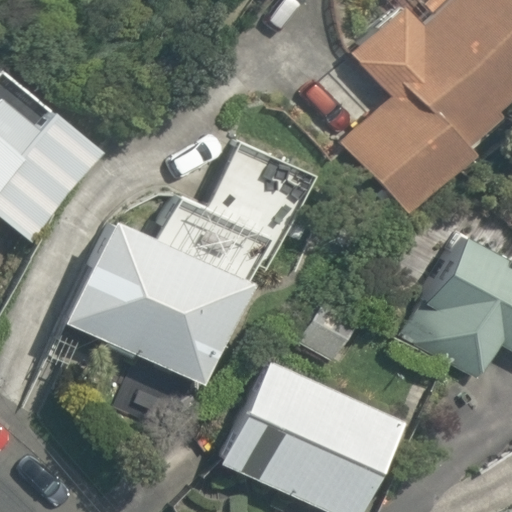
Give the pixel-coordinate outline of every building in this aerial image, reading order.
[(511,0),(430,0),(407,27),(387,10),(354,49),(341,64),(375,93),(324,153),(402,221),(467,146),(511,94),(511,0)] [(52,128),(0,181),(0,190),(34,223),(90,164),(52,128)] [(142,235),(100,217),(48,335),(191,397),(261,238),(160,194),(142,235)] [(511,229),(503,239),(511,246),(511,229)] [(423,324),(415,338),(476,373),(487,353),(511,367),(511,275),(438,233),(395,307),(423,324)] [(352,511),(394,414),(253,354),(205,468),(311,511),(352,511)]
